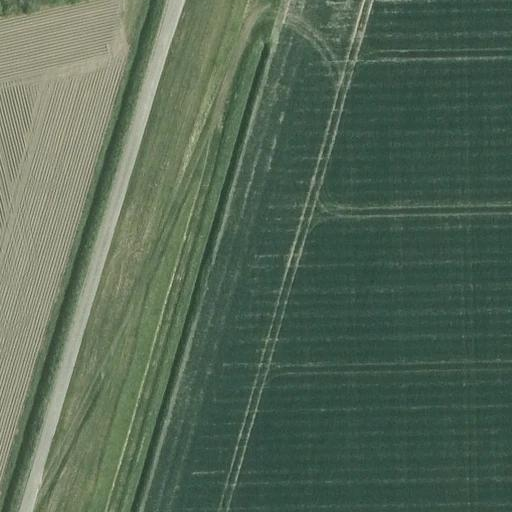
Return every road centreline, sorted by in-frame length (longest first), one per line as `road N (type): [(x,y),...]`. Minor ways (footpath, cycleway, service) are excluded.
road 1 (track): [(28,502),(45,486),(247,24),(285,13)]
road 2 (unclassified): [(24,511),(172,0)]
